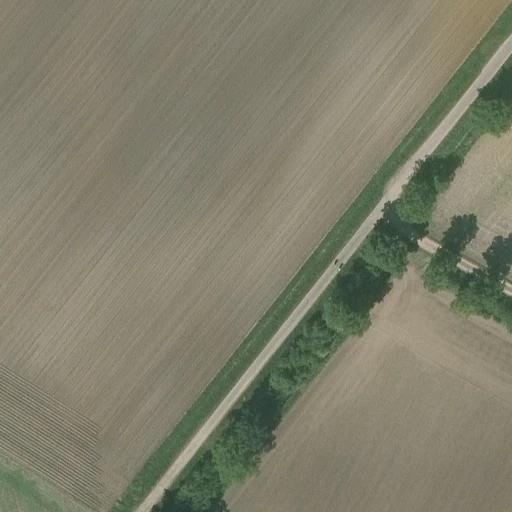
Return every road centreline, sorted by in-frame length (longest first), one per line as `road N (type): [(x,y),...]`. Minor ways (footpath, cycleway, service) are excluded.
road 1 (unclassified): [(511,49),(139,505)]
road 2 (track): [(511,284),(382,212)]
